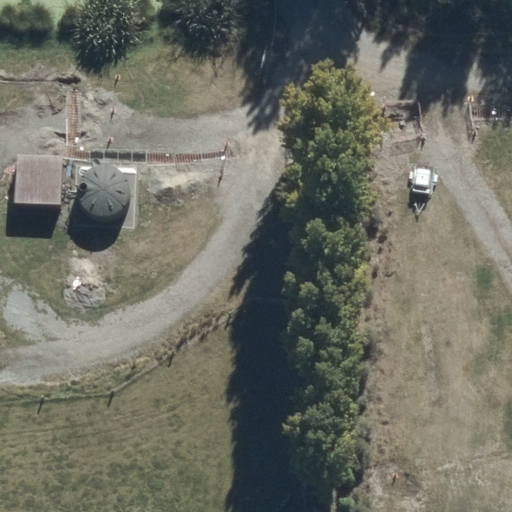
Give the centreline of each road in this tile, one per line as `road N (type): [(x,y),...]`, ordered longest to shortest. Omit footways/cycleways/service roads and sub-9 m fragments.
road 1 (track): [(305,0),(300,75),(249,217),(177,309),(85,354),(0,366)]
road 2 (track): [(511,66),(450,72),(402,65),(356,48),(317,0)]
